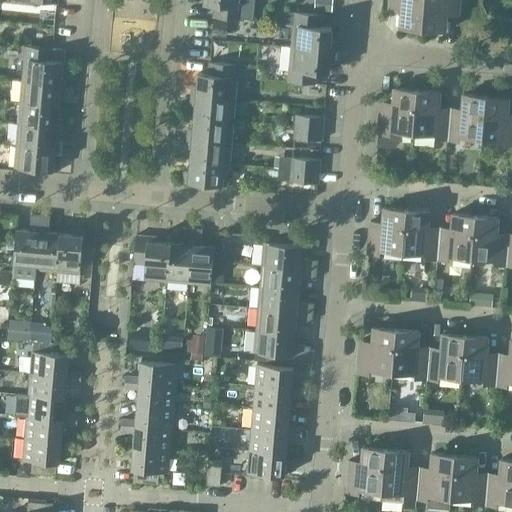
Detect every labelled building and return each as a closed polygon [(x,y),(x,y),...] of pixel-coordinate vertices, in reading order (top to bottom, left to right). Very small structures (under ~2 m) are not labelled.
[(243,0),(204,0),(204,5),(215,6),(214,18),(241,21),(243,0)] [(400,28),(422,30),(425,0),(390,0),(390,6),(402,7),(400,28)] [(425,0),(422,30),(445,32),(447,11),(459,12),(459,0),(425,0)] [(293,29),(292,47),(335,51),(336,41),(331,41),(332,28),(321,27),(322,15),(279,11),(277,27),(293,29)] [(26,47),(23,81),(66,85),(67,75),(62,75),(63,62),(62,62),(63,50),(26,47)] [(335,51),(292,47),(289,82),(317,84),(318,72),(328,73),(329,60),(334,61),(335,51)] [(193,86),(192,96),(235,100),(238,65),(210,63),(209,74),(199,74),(197,86),(193,86)] [(23,81),(21,103),(59,106),(60,95),(65,95),(66,85),(23,81)] [(414,134),(417,90),(395,88),(393,108),(381,107),(377,150),(399,152),(401,132),(414,134)] [(440,92),(417,90),(414,134),(436,135),(436,140),(448,141),(450,113),(438,112),(440,92)] [(462,114),(450,113),(448,141),(460,142),(460,138),(482,140),(486,96),(463,94),(462,114)] [(196,106),(195,118),(233,121),(235,100),(192,96),(191,106),(196,106)] [(509,98),(486,96),(482,140),(505,141),(505,146),(511,146),(511,118),(507,118),(509,98)] [(21,103),(19,124),(62,128),(63,118),(58,118),(59,106),(21,103)] [(296,115),(295,127),(323,129),(324,117),(296,115)] [(189,129),(188,139),(231,143),(233,121),(195,118),(194,129),(189,129)] [(17,146),(55,149),(56,138),(61,138),(62,128),(19,124),(17,146)] [(294,139),(322,141),(323,129),(295,127),(294,139)] [(192,149),(191,161),(229,164),(231,143),(188,139),(187,149),(192,149)] [(55,149),(17,146),(15,169),(58,172),(59,161),(54,161),(55,149)] [(291,170),(319,172),(320,160),(292,158),(291,170)] [(229,164),(191,161),(190,172),(185,172),(184,183),(227,187),(229,164)] [(319,172),(291,170),(290,182),(318,184),(319,172)] [(403,253),(407,210),(384,208),(382,227),(370,226),(368,254),(380,255),(381,251),(403,253)] [(425,259),(437,260),(440,232),(428,231),(430,212),(407,210),(403,253),(425,255),(425,259)] [(450,257),(472,259),(476,216),(453,214),(452,233),(440,232),(437,260),(449,261),(450,257)] [(36,270),(41,216),(31,215),(30,231),(17,230),(14,269),(13,278),(36,280),(36,270)] [(58,272),(61,234),(49,233),(51,217),(41,216),(36,270),(58,272)] [(494,265),(506,266),(509,238),(497,237),(499,218),(476,216),(472,259),(494,261),(494,265)] [(166,282),(189,284),(193,229),(184,228),(182,244),(170,243),(166,282)] [(193,229),(189,284),(211,286),(214,247),(201,246),(203,230),(193,229)] [(73,235),(61,234),(58,272),(81,274),(82,259),(94,260),(96,232),(73,230),(73,235)] [(144,280),(166,282),(170,243),(159,242),(159,238),(136,235),(133,263),(145,264),(144,280)] [(264,243),(262,265),(316,270),(317,260),(301,259),(303,246),(264,243)] [(262,265),(260,287),(299,290),(300,278),(316,280),(316,270),(262,265)] [(260,287),(259,308),(313,313),(314,303),(298,302),(299,290),(260,287)] [(313,314),(259,308),(257,330),(295,333),(296,321),(312,323),(313,314)] [(8,339),(29,341),(32,313),(11,311),(8,339)] [(33,313),(30,341),(52,343),(54,314),(33,313)] [(393,373),(397,330),(374,328),(372,347),(360,346),(358,374),(370,375),(370,371),(393,373)] [(295,333),(257,330),(255,353),(309,357),(310,347),(294,345),(295,333)] [(415,379),(427,380),(429,352),(418,351),(419,332),(397,330),(393,373),(415,375),(415,379)] [(439,377),(462,379),(466,336),(443,334),(441,353),(429,352),(427,380),(439,381),(439,377)] [(484,385),(496,386),(498,358),(487,357),(488,337),(466,336),(462,379),(484,381),(484,385)] [(498,358),(496,386),(508,387),(508,383),(511,383),(511,339),(511,340),(510,359),(498,358)] [(67,377),(66,382),(73,383),(74,372),(68,371),(69,355),(33,351),(31,374),(67,377)] [(140,383),(176,386),(177,364),(142,361),(140,377),(133,377),(132,388),(139,389),(140,383)] [(292,390),(291,395),(298,396),(299,385),(292,384),(293,367),(258,364),(256,387),(292,390)] [(82,372),(74,372),(73,383),(81,384),(82,372)] [(67,377),(31,374),(29,395),(65,398),(66,382),(67,377)] [(133,377),(126,376),(125,387),(132,388),(133,377)] [(138,405),(174,408),(176,386),(140,383),(139,389),(138,405)] [(306,385),(299,385),(298,396),(305,397),(306,385)] [(292,390),(256,387),(254,408),(290,411),(291,395),(292,390)] [(29,395),(27,417),(63,420),(64,414),(65,398),(29,395)] [(136,426),(172,429),(174,408),(138,405),(136,420),(136,426)] [(254,408),(252,430),(288,433),(288,427),(290,411),(254,408)] [(27,417),(25,438),(61,441),(63,425),(70,426),(71,415),(64,414),(63,420),(27,417)] [(78,415),(71,415),(70,426),(77,427),(78,415)] [(130,420),(122,419),(121,430),(129,431),(130,420)] [(130,420),(129,431),(136,432),(134,448),(170,451),(172,429),(136,426),(136,420),(130,420)] [(294,439),(295,428),(288,427),(288,433),(252,430),(250,451),(286,454),(287,438),(294,439)] [(303,428),(295,428),(294,439),(302,440),(303,428)] [(61,441),(25,438),(23,460),(32,461),(57,463),(59,463),(61,441)] [(382,492),(386,449),(363,447),(362,466),(350,465),(347,493),(359,494),(360,490),(382,492)] [(170,451),(134,448),(132,470),(134,470),(160,472),(168,473),(170,451)] [(404,498),(416,499),(419,471),(407,470),(409,451),(386,449),(382,492),(405,494),(404,498)] [(286,454),(250,451),(248,473),(284,476),(286,454)] [(429,496),(451,498),(455,455),(432,453),(431,472),(419,471),(416,499),(429,500),(429,496)] [(473,504),(485,505),(488,477),(476,476),(478,457),(455,455),(451,498),(474,500),(473,504)] [(488,477),(485,505),(497,506),(498,502),(511,503),(511,459),(501,459),(500,478),(488,477)] [(207,485),(220,486),(222,461),(210,460),(207,485)] [(57,463),(32,461),(31,473),(56,476),(57,463)] [(160,472),(134,470),(133,482),(159,484),(160,472)] [(27,511),(52,511),(54,504),(28,502),(27,511)]
